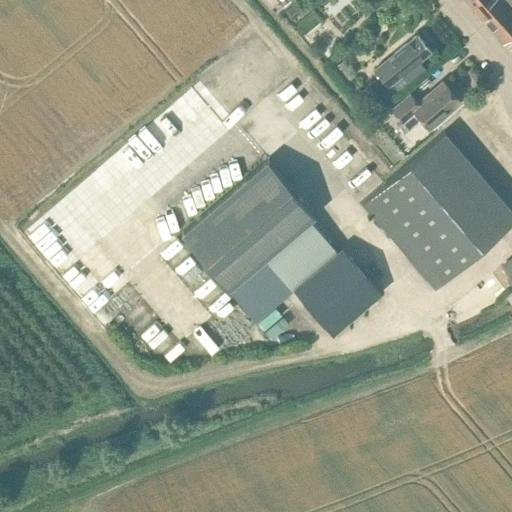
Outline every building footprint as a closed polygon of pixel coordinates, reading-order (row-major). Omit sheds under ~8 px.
[(511,0),(466,0),(503,41),(511,33),(511,0)] [(417,34),(374,69),(387,85),(389,84),(397,93),(426,69),(418,60),(430,50),(417,34)] [(356,84),(350,89),(371,113),(377,108),(376,107),(389,96),(374,79),(361,89),(356,84)] [(429,128),(460,101),(443,80),(418,101),(410,94),(392,110),(402,121),(409,129),(421,119),(429,128)] [(362,201),(434,287),(511,221),(511,211),(445,131),(362,201)] [(314,215),(266,159),(180,234),(227,289),(309,219),(314,215)] [(309,219),(227,289),(254,320),(292,287),(336,251),(309,219)] [(336,251),(292,287),(331,333),(380,292),(341,246),(336,251)] [(511,258),(502,267),(511,279),(511,258)]
